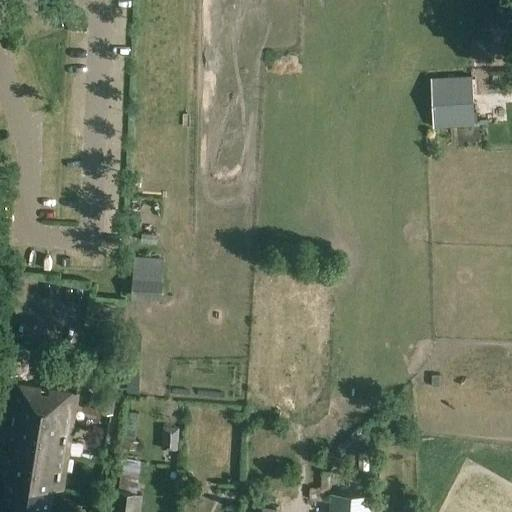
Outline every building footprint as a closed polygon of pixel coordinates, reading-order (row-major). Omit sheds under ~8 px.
[(434,129),(474,126),(471,75),(431,77),(434,129)] [(133,279),(131,297),(160,299),(162,281),(133,279)] [(6,347),(1,373),(21,376),(25,350),(6,347)] [(106,381),(101,411),(112,413),(117,382),(106,381)] [(0,471),(0,478),(8,480),(54,488),(61,489),(77,392),(14,382),(4,442),(12,443),(10,456),(3,455),(0,471)] [(179,427),(163,426),(161,449),(178,450),(179,427)] [(138,442),(134,441),(125,439),(124,448),(136,450),(138,442)] [(70,455),(81,457),(82,452),(83,444),(72,442),(70,455)] [(114,511),(133,511),(141,460),(122,457),(115,503),(114,511)] [(323,457),(322,475),(332,475),(333,457),(323,457)] [(50,511),(54,488),(8,480),(2,511),(50,511)] [(329,511),(371,511),(372,495),(330,493),(329,511)]
